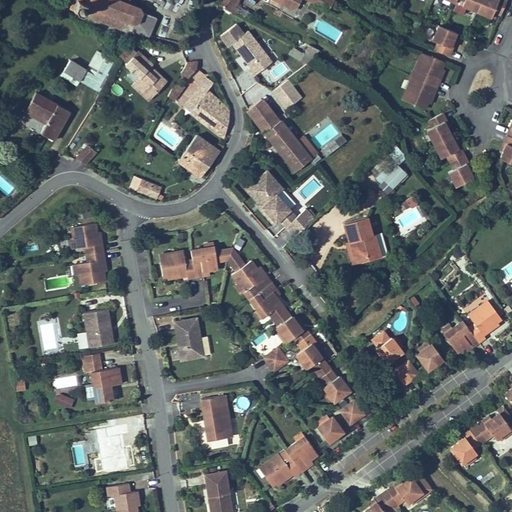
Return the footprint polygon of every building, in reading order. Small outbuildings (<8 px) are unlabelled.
[(138,6),(124,0),(75,0),(75,1),(127,25),(128,23),(131,24),(135,24),(140,23),(143,19),(143,14),(141,11),(137,9),(138,6)] [(233,0),(220,0),(218,6),(230,12),(234,3),(232,2),(233,0)] [(334,1),(332,0),(312,0),(328,10),(334,1)] [(462,0),(460,4),(475,10),(478,0),(462,0)] [(499,13),(504,0),(478,0),(475,10),(490,16),(492,10),(499,13)] [(448,45),(454,31),(436,24),(430,39),(436,41),(433,48),(447,54),(451,46),(448,45)] [(259,59),(265,55),(248,29),(231,40),(248,66),(245,67),(250,74),(263,66),(259,59)] [(298,54),(309,44),(305,41),(295,50),(298,54)] [(306,62),(320,50),(309,44),(298,54),(306,62)] [(136,50),(123,65),(139,78),(136,82),(146,90),(156,94),(167,80),(150,65),(152,63),(136,50)] [(98,93),(114,60),(95,51),(86,69),(67,60),(59,75),(98,93)] [(442,62),(420,53),(416,62),(419,63),(415,72),(411,70),(409,76),(435,86),(438,78),(436,78),(439,70),(442,62)] [(186,63),(180,76),(190,80),(196,65),(196,61),(186,63)] [(405,91),(401,100),(423,109),(427,100),(430,93),(432,94),(435,86),(409,76),(407,81),(411,83),(407,92),(405,91)] [(224,118),(223,113),(200,97),(205,82),(196,78),(186,110),(225,138),(225,131),(225,124),(224,118)] [(285,110),(301,98),(288,79),(271,91),(285,110)] [(136,82),(131,87),(149,102),(156,94),(146,90),(136,82)] [(172,87),(167,99),(178,105),(185,89),(172,87)] [(54,140),(71,112),(36,91),(26,109),(47,121),(40,132),(54,140)] [(258,100),(245,111),(262,130),(275,119),(258,100)] [(446,122),(442,115),(428,122),(432,130),(426,132),(434,146),(451,137),(447,130),(444,124),(446,122)] [(296,140),(277,118),(275,119),(262,130),(295,170),(310,156),(315,151),(313,148),(307,153),(296,140)] [(313,148),(302,135),(296,140),(307,153),(313,148)] [(503,152),(501,159),(510,163),(511,163),(511,137),(507,136),(504,144),(506,145),(503,152)] [(196,137),(177,161),(198,178),(219,152),(196,137)] [(450,164),(464,157),(460,149),(458,150),(455,144),(451,137),(434,146),(441,160),(447,157),(450,164)] [(85,144),(75,157),(85,166),(96,153),(85,144)] [(468,164),(464,157),(450,164),(454,172),(449,174),(456,188),(473,179),(470,172),(466,166),(468,164)] [(373,181),(387,195),(407,175),(393,161),(373,181)] [(262,180),(269,174),(265,170),(256,178),(262,180)] [(138,179),(133,188),(153,198),(157,188),(138,179)] [(265,203),(248,185),(245,188),(256,201),(254,203),(272,223),(275,222),(261,206),(265,203)] [(408,209),(416,203),(411,197),(403,202),(408,209)] [(282,228),(294,215),(288,209),(275,222),(282,228)] [(292,238),(310,219),(300,209),(294,215),(282,228),(292,238)] [(382,247),(387,266),(399,263),(399,267),(412,264),(406,240),(402,241),(398,222),(376,228),(380,247),(382,247)] [(86,254),(104,251),(102,243),(99,244),(97,232),(95,223),(72,227),(74,238),(75,248),(85,247),(86,254)] [(191,260),(194,277),(202,275),(202,271),(208,270),(216,269),(215,262),(213,251),(212,246),(203,248),(189,251),(191,260)] [(213,251),(215,262),(226,260),(227,258),(231,248),(213,251)] [(226,260),(237,272),(245,266),(231,248),(227,258),(226,260)] [(171,274),(177,273),(178,277),(185,275),(186,279),(194,277),(191,260),(183,262),(181,250),(162,253),(163,263),(159,264),(161,276),(171,274)] [(104,255),(104,251),(86,254),(88,262),(78,264),(80,274),(82,285),(105,281),(104,271),(102,260),(105,260),(104,255)] [(257,294),(271,283),(266,276),(264,278),(257,269),(251,261),(245,266),(237,272),(232,276),(239,284),(245,293),(253,287),(257,294)] [(257,269),(264,278),(266,276),(260,267),(257,269)] [(276,290),(271,283),(257,294),(250,299),(257,310),(264,318),(269,315),(281,306),(282,305),(276,297),(273,293),(276,290)] [(241,296),(245,293),(239,284),(235,287),(241,296)] [(489,311),(493,308),(487,300),(483,303),(489,311)] [(488,328),(487,328),(493,324),(501,318),(493,308),(489,311),(483,303),(468,315),(475,324),(469,329),(479,343),(486,338),(484,335),(490,331),(488,328)] [(274,322),(286,313),(281,306),(269,315),(274,322)] [(106,318),(105,310),(81,314),(88,348),(111,344),(106,318)] [(261,321),(264,318),(257,310),(254,312),(261,321)] [(274,322),(278,326),(289,317),(286,313),(274,322)] [(202,354),(194,317),(173,321),(174,329),(180,359),(202,354)] [(295,322),(290,317),(289,317),(278,326),(275,328),(287,343),(292,339),(302,331),(295,322)] [(302,331),(305,328),(298,320),(295,322),(302,331)] [(479,343),(469,329),(463,321),(452,330),(445,335),(444,335),(458,353),(470,344),(472,348),(479,343)] [(442,332),(445,335),(452,330),(449,326),(442,332)] [(302,331),(292,339),(297,345),(309,334),(305,328),(302,331)] [(391,338),(389,336),(387,338),(382,331),(371,339),(377,346),(374,348),(386,362),(401,351),(399,348),(391,338)] [(297,345),(301,350),(311,343),(314,341),(309,334),(297,345)] [(394,336),(391,338),(399,348),(402,346),(394,336)] [(321,349),(314,341),(311,343),(318,352),(321,349)] [(312,366),(322,358),(318,352),(311,343),(301,350),(296,354),(307,369),(312,366)] [(417,353),(427,346),(424,343),(415,350),(417,353)] [(414,355),(426,370),(440,359),(429,344),(427,346),(417,353),(414,355)] [(281,353),(275,346),(262,357),(267,363),(281,353)] [(99,361),(98,353),(83,356),(84,363),(99,361)] [(273,370),(286,360),(281,353),(267,363),(270,367),(273,370)] [(312,366),(317,372),(327,364),(322,358),(312,366)] [(418,372),(407,359),(401,364),(411,378),(418,372)] [(99,361),(84,363),(85,373),(91,372),(96,403),(112,401),(110,386),(120,384),(118,367),(101,370),(99,361)] [(332,370),(327,364),(317,372),(322,378),(332,370)] [(401,364),(394,369),(404,383),(411,378),(401,364)] [(327,385),(325,387),(326,389),(334,399),(336,402),(351,390),(340,375),(337,377),(332,370),(322,378),(327,385)] [(16,391),(25,390),(24,379),(14,381),(16,391)] [(334,399),(326,389),(323,392),(331,402),(334,399)] [(71,408),(73,398),(56,393),(53,403),(71,408)] [(207,441),(230,438),(223,396),(200,399),(202,412),(207,441)] [(363,413),(352,400),(346,405),(356,418),(363,413)] [(346,405),(339,410),(349,423),(356,418),(346,405)] [(481,420),(474,425),(484,439),(491,434),(493,438),(496,436),(506,429),(508,427),(497,412),(489,418),(483,422),(481,420)] [(319,425),(329,418),(326,414),(316,422),(319,425)] [(317,427),(328,442),(343,431),(331,416),(329,418),(319,425),(317,427)] [(118,428),(117,420),(92,424),(93,432),(118,428)] [(484,439),(474,425),(468,430),(478,444),(484,439)] [(118,428),(93,432),(97,454),(100,474),(125,470),(119,437),(126,436),(124,427),(118,428)] [(509,433),(506,429),(496,436),(499,440),(509,433)] [(478,444),(468,430),(461,435),(463,437),(457,442),(448,448),(460,463),(461,462),(471,455),(475,452),(472,449),(478,444)] [(294,443),(301,438),(298,434),(291,439),(294,443)] [(28,446),(36,445),(35,435),(27,436),(28,446)] [(294,443),(282,451),(288,459),(298,473),(301,471),(305,468),(302,464),(307,461),(314,456),(301,437),(301,438),(294,443)] [(276,481),(282,476),(284,480),(290,475),(292,478),(295,476),(298,473),(288,459),(281,464),(274,454),(259,466),(265,474),(261,477),(268,487),(276,481)] [(474,458),(471,455),(461,462),(464,465),(474,458)] [(255,469),(261,477),(265,474),(259,466),(255,469)] [(391,484),(384,490),(395,503),(401,499),(404,503),(406,501),(416,493),(419,497),(430,488),(415,467),(406,474),(408,476),(399,482),(393,487),(391,484)] [(230,511),(224,470),(203,473),(204,482),(208,511),(230,511)] [(127,492),(126,483),(104,487),(106,496),(112,495),(115,511),(135,511),(134,506),(132,491),(127,492)] [(395,503),(384,490),(378,494),(388,508),(395,503)] [(419,497),(416,493),(406,501),(409,504),(419,497)] [(383,511),(388,508),(378,494),(371,500),(373,502),(367,507),(359,511),(383,511)] [(266,511),(274,507),(271,502),(263,508),(266,511)]
